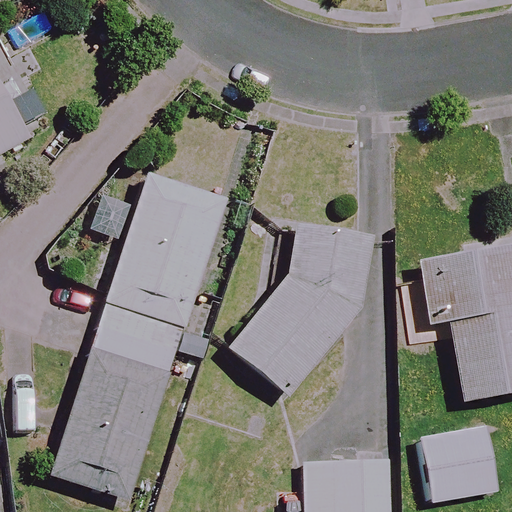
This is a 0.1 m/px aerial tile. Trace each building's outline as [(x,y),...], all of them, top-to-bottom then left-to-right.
[(0,156),(38,135),(0,66),(0,156)] [(217,205),(142,181),(46,481),(121,505),(217,205)] [(364,245),(294,232),(284,278),(222,355),(280,402),(352,313),(364,245)] [(511,398),(511,251),(411,269),(421,329),(443,326),(456,408),(511,398)] [(491,497),(480,433),(413,443),(424,508),(491,497)] [(384,511),(383,465),(297,468),(298,511),(384,511)]
